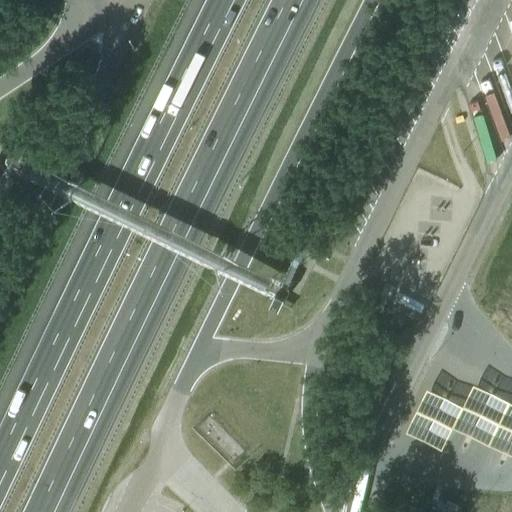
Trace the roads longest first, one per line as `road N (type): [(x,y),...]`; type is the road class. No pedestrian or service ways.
road 1 (motorway): [(43,511),(289,0)]
road 2 (motorway): [(220,0),(0,459)]
